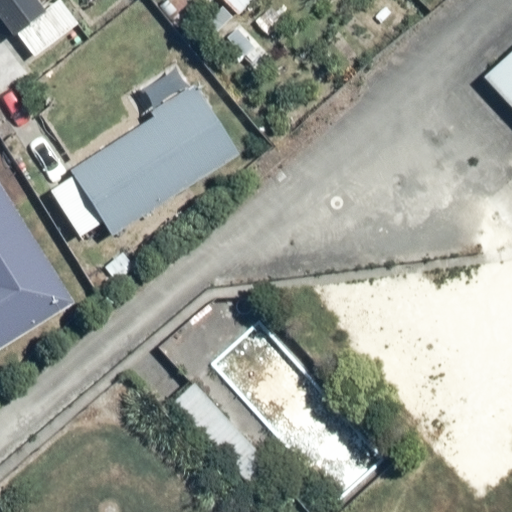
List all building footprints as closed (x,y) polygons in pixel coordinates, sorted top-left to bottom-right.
[(0,0),(0,14),(19,41),(51,16),(41,0),(0,0)] [(196,0),(211,15),(201,24),(213,37),(251,0),(196,0)] [(511,14),(496,29),(511,47),(511,14)] [(207,88),(74,168),(119,246),(254,161),(207,88)] [(0,182),(0,353),(77,308),(0,182)] [(330,511),(386,460),(255,320),(168,401),(241,480),(270,511),(330,511)]
